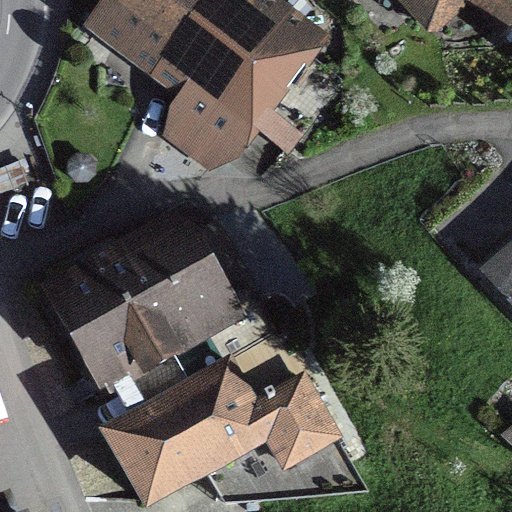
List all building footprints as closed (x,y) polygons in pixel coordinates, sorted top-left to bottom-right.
[(126,0),(111,20),(245,121),(299,50),(230,0),(126,0)] [(511,0),(431,0),(434,2),(435,0),(467,0),(497,30),(511,18),(511,0)] [(150,369),(168,400),(107,435),(148,505),(269,436),(285,465),(268,475),(281,498),(329,488),(315,448),(335,437),(247,286),(252,282),(216,221),(189,237),(184,229),(61,300),(104,371),(120,361),(126,371),(142,362),(147,371),(150,369)] [(511,254),(487,277),(511,304),(511,254)] [(511,424),(493,443),(511,461),(511,424)]
